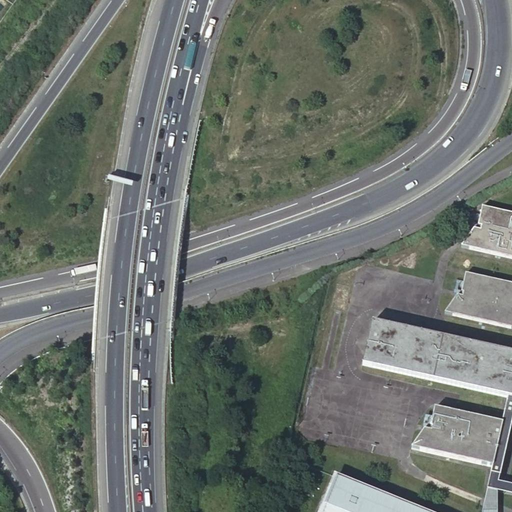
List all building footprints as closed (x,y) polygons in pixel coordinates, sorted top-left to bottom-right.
[(511,216),(481,210),(476,232),(473,232),(462,250),(511,260),(511,286),(466,276),(461,299),(457,298),(444,315),(511,330),(511,216)] [(511,354),(372,323),(362,366),(507,398),(511,399),(511,354)] [(499,476),(511,419),(511,399),(507,398),(501,424),(433,409),(428,432),(423,431),(410,450),(491,468),(489,474),(490,474),(499,476)] [(293,425),(290,435),(298,437),(300,427),(293,425)] [(490,474),(486,490),(511,495),(511,486),(497,483),(499,476),(490,474)] [(432,511),(334,476),(321,511),(432,511)]
